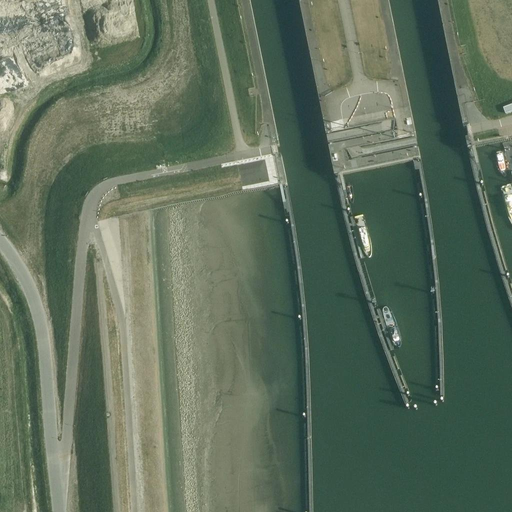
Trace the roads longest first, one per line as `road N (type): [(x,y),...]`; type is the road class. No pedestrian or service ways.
road 1 (unclassified): [(133,511),(114,278),(93,208),(105,185)]
road 2 (unclassified): [(55,470),(63,467),(69,434),(83,211),(105,185)]
road 3 (tertiary): [(55,470),(38,311),(0,242)]
road 4 (unclassified): [(242,155),(212,0)]
road 5 (unclassified): [(265,151),(267,100),(246,0)]
road 6 (unclassified): [(467,131),(409,141),(396,93),(362,89)]
road 7 (unclassified): [(105,185),(242,155)]
road 8 (unclassified): [(265,151),(333,137),(335,99),(362,89)]
road 9 (unclassified): [(481,128),(443,0)]
